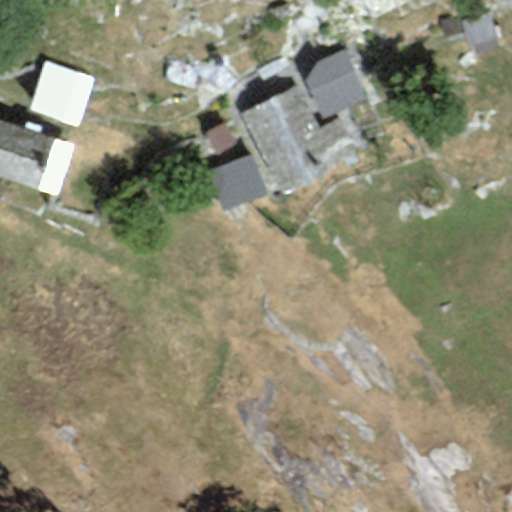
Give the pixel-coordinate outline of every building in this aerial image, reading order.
[(315,62),(305,79),(322,119),(368,100),(346,49),(315,62)] [(93,78),(44,62),(28,111),(77,127),(93,78)] [(283,194),(357,162),(337,120),(319,131),(297,88),(239,114),(283,194)] [(0,122),(0,178),(36,191),(53,140),(0,122)] [(251,157),(208,172),(222,212),(265,197),(251,157)]
